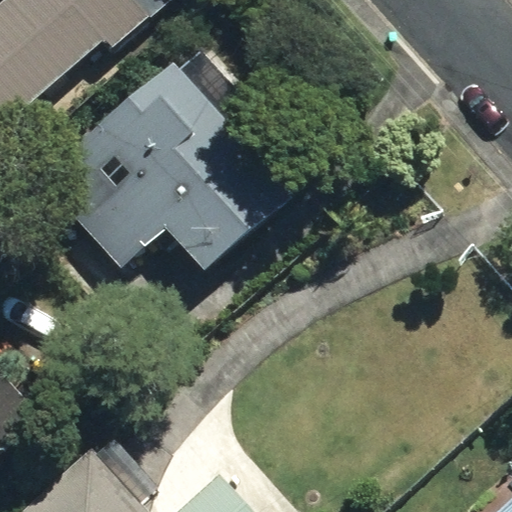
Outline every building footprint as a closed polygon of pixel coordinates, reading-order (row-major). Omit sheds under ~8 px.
[(0,127),(138,2),(136,0),(1,0),(0,1),(0,127)] [(163,226),(203,269),(288,191),(222,117),(246,97),(198,46),(176,66),(167,56),(36,173),(118,263),(163,226)] [(0,372),(0,447),(37,414),(0,372)] [(319,399),(296,421),(335,462),(358,441),(319,399)] [(21,511),(148,511),(90,449),(21,511)] [(511,511),(511,492),(491,511),(511,511)]
